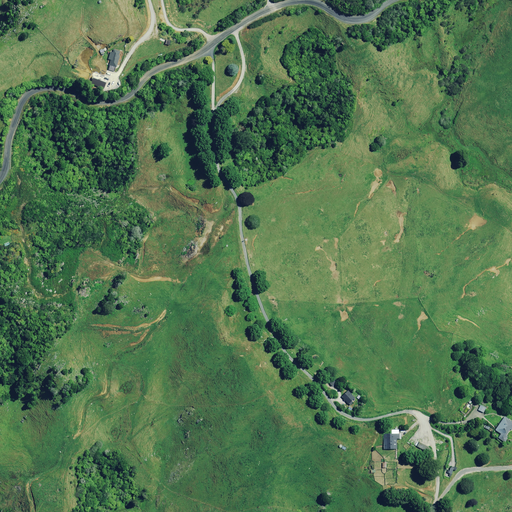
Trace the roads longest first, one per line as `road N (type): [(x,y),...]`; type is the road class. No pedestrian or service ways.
road 1 (track): [(212,49),(213,148),(240,201),(260,302),(278,339),(340,410),(356,418),(426,417),(437,451),(429,511)]
road 2 (tertiary): [(0,166),(12,118),(36,91),(89,108),(124,105),(146,78),(275,8),(300,2),(359,27),(407,0)]
